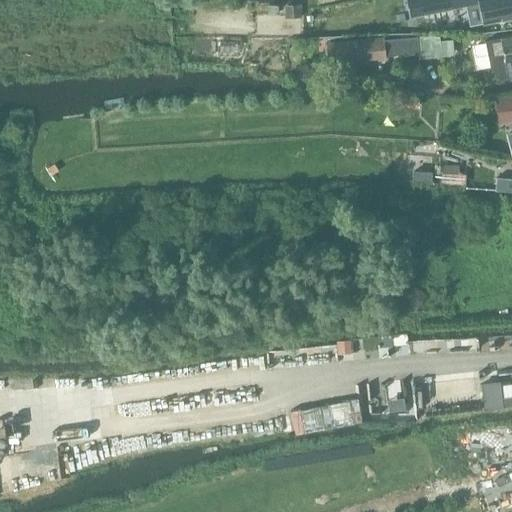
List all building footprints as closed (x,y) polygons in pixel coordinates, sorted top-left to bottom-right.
[(511,0),(405,0),(408,12),(463,1),(467,0),(477,0),(482,21),(511,14),(511,0)] [(300,4),(283,5),(284,8),(284,14),(284,18),(301,17),(300,4)] [(277,5),(269,5),(269,8),(269,13),(277,13),(277,8),(277,5)] [(347,42),(326,44),(328,64),(349,62),(385,58),(385,57),(419,54),(420,59),(442,57),(440,42),(439,32),(417,37),(383,40),(383,39),(347,42)] [(492,70),(493,72),(494,75),(497,77),(499,78),(502,78),(506,78),(511,76),(511,36),(485,43),(492,70)] [(511,118),(511,94),(494,97),(498,121),(511,118)] [(490,182),(490,172),(450,170),(450,180),(490,182)] [(412,171),(412,182),(431,183),(432,172),(412,171)] [(414,288),(405,300),(416,309),(425,297),(414,288)] [(350,339),(338,341),(339,350),(351,349),(350,339)] [(500,381),(481,383),(484,409),(503,407),(511,406),(511,395),(502,397),(501,384),(500,381)] [(362,397),(294,406),(297,429),(366,420),(362,397)] [(473,444),(495,442),(494,429),(471,431),(473,444)]
